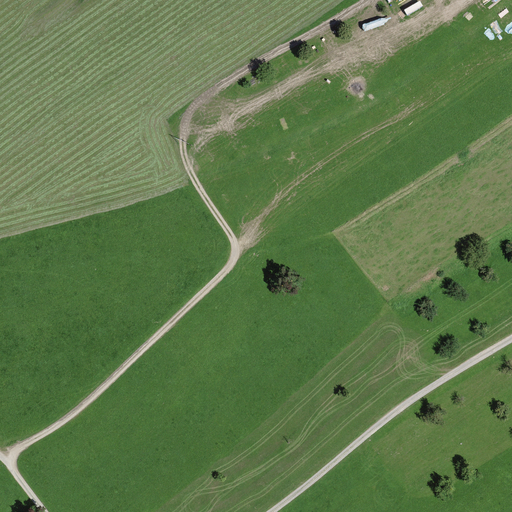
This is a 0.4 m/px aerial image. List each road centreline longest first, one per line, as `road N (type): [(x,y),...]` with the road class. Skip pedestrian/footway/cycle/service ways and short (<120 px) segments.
road 1 (track): [(238,73),(164,115),(232,238),(232,262),(12,465)]
road 2 (track): [(511,121),(345,230),(232,262)]
road 3 (track): [(275,511),(376,429),(511,341)]
